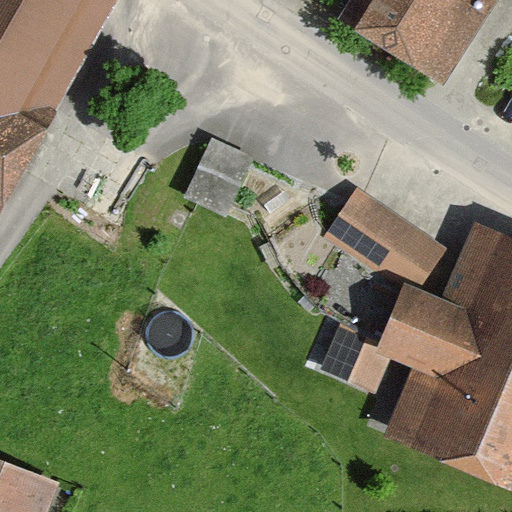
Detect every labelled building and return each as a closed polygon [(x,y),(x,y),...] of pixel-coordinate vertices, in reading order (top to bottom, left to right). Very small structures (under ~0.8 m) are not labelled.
[(0,0),(0,214),(111,0),(0,0)] [(511,6),(511,0),(397,0),(374,39),(461,92),(511,6)] [(213,141),(187,196),(226,214),(251,158),(213,141)] [(441,248),(355,189),(325,233),(411,292),(441,248)] [(511,243),(486,233),(456,304),(417,288),(391,352),(348,334),(330,377),(385,400),(400,365),(424,375),(398,439),(511,486),(511,243)] [(55,511),(64,489),(0,465),(0,511),(55,511)]
